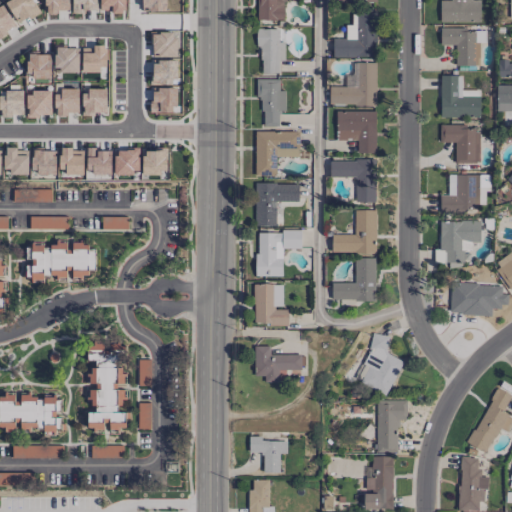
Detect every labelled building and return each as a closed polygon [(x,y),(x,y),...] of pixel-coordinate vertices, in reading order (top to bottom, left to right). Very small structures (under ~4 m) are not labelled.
[(37,13),(31,0),(9,0),(6,1),(15,22),(37,13)] [(68,0),(44,0),(44,12),(59,13),(59,10),(68,11),(68,0)] [(71,0),(72,12),(96,12),(95,0),(71,0)] [(99,0),(100,10),(112,10),(112,14),(124,14),(123,0),(99,0)] [(164,12),(164,0),(141,0),(141,11),(164,12)] [(284,20),(283,0),(256,0),(257,21),(284,20)] [(479,22),(479,0),(450,0),(450,1),(439,0),(439,22),(479,22)] [(0,36),(16,27),(3,5),(0,7),(0,36)] [(356,13),(356,39),(332,38),(332,56),(375,57),(376,13),(356,13)] [(283,42),(278,42),(278,28),(257,29),(258,74),(278,73),(278,61),(284,61),(283,42)] [(454,65),(479,66),(479,42),(484,42),(484,30),(440,29),(439,45),(455,45),(454,65)] [(175,32),(151,32),(151,57),(175,57),(175,32)] [(54,71),(78,71),(77,46),(54,46),(54,71)] [(106,46),(81,46),(82,73),(99,72),(99,66),(106,66),(106,46)] [(26,77),(50,77),(50,54),(26,53),(26,77)] [(177,60),(152,60),(152,85),(181,84),(180,68),(177,68),(177,60)] [(511,60),(499,62),(499,77),(511,76),(511,60)] [(328,105),(375,106),(375,63),(356,62),(356,87),(329,87),(328,105)] [(461,76),(440,76),(439,117),(478,118),(479,90),(461,90),(461,76)] [(278,79),(255,79),(255,98),(262,98),(261,126),(278,126),(278,111),(284,112),(285,91),(278,90),(278,79)] [(511,84),(496,85),(495,111),(511,111),(511,84)] [(78,88),(60,89),(61,94),(54,94),(54,116),(68,116),(68,113),(78,113),(78,88)] [(181,89),(151,88),(151,113),(180,113),(181,89)] [(105,90),(82,89),(81,114),(105,115),(105,90)] [(22,115),(23,91),(0,90),(0,116),(13,117),(13,115),(22,115)] [(49,91),(26,92),(26,116),(50,116),(49,91)] [(375,111),(336,112),(337,140),(356,139),(357,153),(375,153),(375,111)] [(439,142),(455,142),(454,163),(478,163),(479,131),(466,130),(466,125),(439,124),(439,142)] [(275,176),(275,157),(298,157),(298,132),(255,131),(254,176),(275,176)] [(58,169),(65,169),(65,179),(83,179),(83,152),(72,152),(72,148),(59,147),(58,169)] [(3,173),(28,173),(28,150),(18,150),(18,148),(3,148),(3,173)] [(54,174),(55,149),(31,149),(30,173),(54,174)] [(86,149),(86,175),(110,174),(109,149),(86,149)] [(113,150),(114,174),(138,173),(138,149),(113,150)] [(375,202),(375,160),(329,160),(329,178),(354,178),(354,202),(375,202)] [(447,195),(439,195),(439,212),(466,212),(466,208),(476,208),(476,205),(484,205),(484,192),(487,192),(487,174),(447,174),(447,195)] [(298,202),(298,184),(254,183),(253,226),(275,226),(275,201),(298,202)] [(50,202),(51,189),(28,189),(27,201),(50,202)] [(375,209),(353,209),(353,234),(331,234),(331,253),(375,253),(375,209)] [(439,222),(439,249),(433,249),(434,262),(463,262),(463,250),(471,250),(471,242),(480,242),(479,222),(439,222)] [(282,276),(282,249),(300,249),(300,231),(255,231),(255,276),(282,276)] [(94,249),(86,249),(83,239),(71,243),(65,242),(59,242),(47,246),(34,245),(27,247),(26,250),(31,265),(27,267),(27,269),(31,282),(36,282),(54,276),(55,280),(62,277),(66,278),(71,279),(82,280),(82,276),(93,271),(94,249)] [(511,291),(511,290),(511,256),(507,260),(511,267),(504,272),(507,276),(503,279),(511,291)] [(331,283),(331,301),(374,300),(374,258),(354,258),(354,282),(331,283)] [(491,315),(491,307),(507,307),(507,294),(501,294),(501,284),(450,283),(449,314),(491,315)] [(282,308),(282,284),(253,284),(253,324),(287,325),(287,308),(282,308)] [(402,361),(385,353),(388,336),(372,333),(368,352),(364,360),(360,382),(385,395),(402,361)] [(88,430),(124,430),(125,412),(121,412),(122,386),(123,386),(123,374),(123,343),(110,343),(109,350),(103,350),(103,344),(88,343),(87,363),(89,364),(89,387),(88,387),(88,405),(96,406),(96,412),(88,412),(88,430)] [(300,370),(300,354),(269,354),(269,347),(252,346),(252,376),(263,376),(263,381),(278,381),(278,370),(300,370)] [(497,387),(511,395),(503,411),(508,414),(508,416),(511,418),(511,424),(507,432),(500,428),(495,437),(494,436),(484,453),(465,442),(473,429),(474,430),(491,401),(489,400),(497,387)] [(19,395),(19,406),(14,404),(14,395),(2,391),(0,397),(0,425),(10,429),(13,429),(19,428),(42,428),(42,435),(55,435),(60,421),(60,419),(55,417),(60,403),(60,399),(52,396),(31,396),(27,395),(19,395)] [(376,453),(397,452),(396,420),(406,419),(406,400),(375,400),(376,453)] [(150,403),(137,402),(137,429),(149,429),(150,403)] [(286,441),(260,440),(260,437),(248,436),(248,452),(262,452),(262,472),(279,473),(279,453),(285,453),(286,441)] [(62,457),(61,444),(11,445),(11,458),(62,457)] [(89,445),(90,458),(122,457),(122,445),(89,445)] [(391,456),(370,456),(370,477),(364,477),(364,491),(363,491),(363,509),(390,509),(391,456)] [(460,456),(459,470),(460,470),(460,486),(457,486),(457,493),(458,493),(457,509),(477,511),(478,501),(483,501),(484,490),(487,489),(488,477),(480,476),(481,469),(477,469),(477,458),(469,457),(469,456),(460,456)] [(268,480),(249,479),(248,511),(273,511),(274,506),(268,506),(268,480)]
